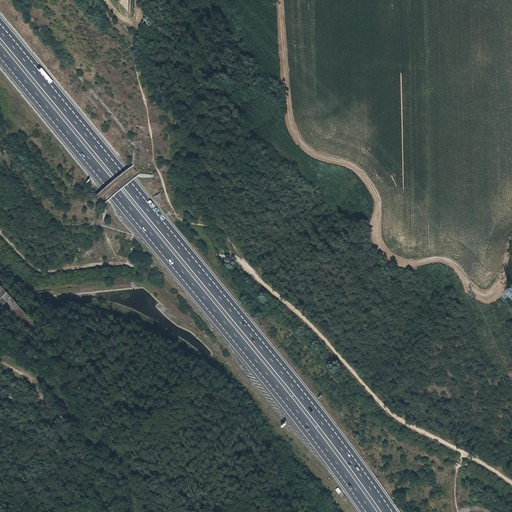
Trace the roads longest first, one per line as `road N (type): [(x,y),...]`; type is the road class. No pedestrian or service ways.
road 1 (motorway): [(390,511),(0,27)]
road 2 (motorway): [(0,54),(368,511)]
road 3 (track): [(280,0),(294,130),(312,151),(356,167),(376,189),(376,227),(387,253),(409,263),(447,259),(481,293),(499,283),(511,243)]
road 4 (track): [(511,484),(395,416),(313,326),(238,260)]
road 5 (track): [(113,467),(54,391),(0,362)]
